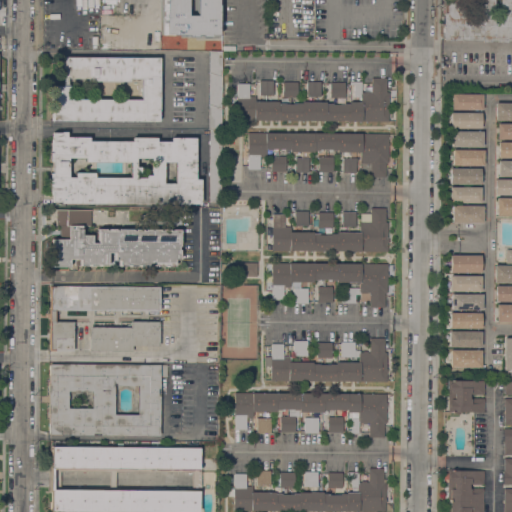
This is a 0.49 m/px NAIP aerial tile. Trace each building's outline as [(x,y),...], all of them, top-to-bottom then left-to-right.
[(511,40),(506,40),(506,42),(497,42),(497,40),(490,40),(490,42),(482,42),(482,40),(442,40),(442,0),(511,0),(511,40)] [(208,129),(208,51),(221,51),(220,129),(217,129),(209,129),(208,129)] [(52,120),(52,86),(63,86),(63,57),(158,58),(158,121),(52,120)] [(325,102),(325,103),(331,103),(331,104),(336,104),(336,98),(329,98),(329,82),(344,82),(344,98),(344,104),(348,104),(348,102),(349,102),(349,96),(353,96),(353,84),(349,84),(349,81),(361,82),(361,85),(371,85),(371,78),(386,78),(385,92),(388,92),(388,108),(388,112),(388,121),(236,120),(237,83),(254,83),(254,95),(259,95),(259,80),(272,80),(272,96),(282,96),(282,82),(297,82),(297,97),(289,97),(289,104),(295,104),(295,103),(301,103),(301,102),(312,102),(325,102)] [(306,96),(306,81),(320,81),(320,96),(306,96)] [(481,94),(481,109),(451,109),(451,94),(481,94)] [(511,102),(511,120),(494,120),(495,102),(511,102)] [(480,113),(480,128),(450,128),(450,112),(480,113)] [(511,123),(511,139),(496,139),(497,123),(511,123)] [(217,129),(217,169),(220,171),(220,193),(215,195),(215,200),(208,200),(209,129),(217,129)] [(450,147),(450,131),(481,131),(481,147),(450,147)] [(59,203),(59,202),(52,202),(52,195),(49,195),(49,183),(52,184),(52,182),(49,182),(49,173),(52,173),(52,161),(49,161),(49,153),(52,153),(52,151),(49,151),(49,139),(52,139),(52,132),(60,132),(66,132),(66,137),(88,137),(88,141),(131,141),(131,137),(156,137),(156,142),(170,142),(170,138),(195,138),(194,179),(200,179),(199,204),(59,203)] [(387,133),(387,135),(395,135),(394,140),(387,140),(387,143),(388,143),(388,146),(388,163),(392,163),(392,169),(385,169),(385,177),(370,177),(370,172),(361,171),(361,164),(356,164),(355,173),(342,172),(342,158),(337,158),(337,150),(332,150),(332,172),(317,172),(317,156),(325,156),(325,149),(322,149),(322,151),(318,151),(318,150),(313,150),(313,151),(310,151),(310,153),(308,153),(308,172),(294,172),(294,157),(301,157),(301,152),(289,152),(289,150),(284,150),(281,150),(281,148),(274,148),(274,151),(271,151),(271,150),(266,150),(266,149),(265,149),(265,156),(259,156),(259,169),(247,169),(247,156),(241,156),(241,148),(247,148),(247,133),(387,133)] [(511,142),(511,157),(497,157),(497,142),(511,142)] [(483,165),(451,165),(451,150),(483,150),(483,165)] [(285,156),(285,172),(270,172),(270,156),(285,156)] [(511,160),(511,176),(497,176),(497,160),(511,160)] [(480,184),(449,184),(449,168),(480,168),(480,184)] [(511,179),(511,194),(494,194),(494,179),(511,179)] [(480,202),(449,202),(449,187),(480,187),(480,202)] [(511,197),(511,215),(496,215),(496,197),(511,197)] [(482,206),(482,223),(451,223),(451,205),(482,206)] [(266,249),(266,227),(272,227),(272,214),(283,214),(283,226),(289,226),(289,231),(313,232),(313,233),(318,233),(318,235),(330,235),(330,233),(336,234),(336,232),(348,232),(348,226),(341,226),(341,211),(355,211),(355,220),(360,221),(360,213),(369,213),(370,208),(385,208),(384,222),(387,222),(387,239),(388,239),(388,243),(386,243),(386,251),(271,250),(271,249),(266,249)] [(59,239),(59,226),(55,226),(55,210),(65,210),(65,209),(90,209),(90,235),(91,235),(91,243),(97,243),(97,228),(105,228),(105,230),(107,230),(107,228),(115,228),(115,230),(117,230),(117,229),(132,229),(132,230),(134,230),(134,229),(142,229),(142,230),(144,230),(144,229),(159,229),(159,231),(161,231),(161,229),(169,229),(169,231),(171,231),(171,229),(179,229),(179,246),(177,246),(177,249),(179,249),(179,259),(173,259),(173,266),(166,266),(166,265),(163,265),(163,266),(156,266),(156,265),(153,265),(153,266),(139,266),(139,265),(136,265),(136,266),(128,266),(128,264),(126,264),(126,266),(119,266),(119,265),(118,265),(118,260),(113,260),(113,253),(107,253),(107,265),(99,265),(99,264),(97,264),(97,265),(89,265),(89,264),(86,264),(86,265),(74,265),(74,259),(68,259),(68,266),(51,266),(51,262),(53,262),(53,260),(51,260),(51,245),(53,245),(53,243),(51,243),(51,239),(59,239)] [(308,211),(308,226),(294,226),(294,211),(308,211)] [(332,212),(332,228),(317,228),(317,212),(332,212)] [(511,262),(511,248),(504,249),(503,263),(511,262)] [(480,255),(480,273),(449,272),(449,255),(480,255)] [(256,276),(234,276),(234,263),(256,263),(256,276)] [(386,263),(386,272),(388,272),(388,276),(387,276),(387,293),(384,293),(384,307),(369,307),(369,303),(360,303),(360,294),(354,294),(354,302),(341,302),(341,288),(358,288),(358,282),(356,282),(356,284),(348,284),(348,282),(336,282),(336,280),(330,280),(330,281),(327,281),(327,279),(321,279),(321,281),(317,281),(317,280),(312,280),(312,281),(289,281),(289,287),(283,287),(283,299),(271,299),(271,286),(271,263),(386,263)] [(511,265),(511,282),(493,282),(493,265),(511,265)] [(480,276),(480,291),(449,291),(449,276),(480,276)] [(159,287),(159,311),(55,310),(55,321),(73,322),(72,351),(48,351),(48,322),(47,322),(48,309),(49,285),(159,287)] [(511,285),(511,301),(494,301),(494,285),(511,285)] [(332,286),(331,302),(316,302),(316,286),(332,286)] [(307,288),(307,303),(293,303),(293,288),(307,288)] [(481,294),(481,310),(450,309),(450,294),(481,294)] [(511,304),(511,321),(495,321),(496,304),(511,304)] [(480,313),(480,328),(448,328),(449,312),(480,313)] [(129,327),(129,321),(159,321),(158,346),(132,345),(131,352),(89,351),(89,326),(129,327)] [(480,331),(480,347),(448,347),(448,331),(480,331)] [(283,344),(282,356),(289,356),(289,362),(311,362),(311,357),(316,357),(316,342),(331,342),(331,358),(335,358),(335,362),(357,362),(358,356),(340,356),(340,341),(354,342),(354,350),(359,350),(359,352),(362,352),(362,351),(367,351),(367,352),(368,352),(368,337),(384,338),(383,353),(386,353),(385,369),(387,369),(387,373),(385,373),(385,382),(296,380),(296,381),(269,380),(270,366),(264,366),(264,356),(270,356),(271,344),(283,344)] [(511,338),(511,370),(503,370),(503,338),(511,338)] [(306,341),(306,356),(292,356),(293,341),(306,341)] [(480,350),(480,367),(449,367),(449,350),(480,350)] [(59,435),(59,434),(48,434),(48,414),(47,414),(47,384),(48,384),(48,364),(60,364),(159,364),(159,365),(166,365),(166,377),(159,377),(159,436),(59,435)] [(448,411),(448,399),(453,399),(454,393),(450,393),(450,390),(448,390),(448,383),(450,383),(450,380),(483,380),(483,394),(469,394),(469,398),(483,398),(483,412),(461,411),(459,413),(455,413),(453,412),(448,411)] [(511,381),(511,511),(503,511),(503,488),(511,488),(511,484),(502,484),(502,471),(503,471),(503,458),(511,458),(511,454),(503,454),(503,443),(503,428),(511,428),(511,424),(504,424),(504,398),(511,398),(511,395),(504,395),(504,381),(511,381)] [(317,433),(303,432),(303,425),(299,425),(300,416),(294,416),(294,428),(299,428),(299,430),(294,430),(294,432),(279,432),(279,409),(275,409),(275,412),(270,411),(270,433),(256,433),(256,418),(255,417),(255,416),(252,416),(252,417),(246,417),(246,430),(234,429),(234,416),(228,416),(228,407),(233,407),(234,390),(393,394),(392,407),(386,407),(385,423),(384,423),(384,426),(383,426),(383,437),(368,437),(368,422),(367,422),(367,424),(363,424),(363,422),(358,422),(358,433),(346,433),(346,429),(348,429),(348,412),(346,412),(346,424),(342,424),(342,432),(327,432),(327,410),(323,410),(323,412),(311,412),(311,417),(317,418),(317,433)] [(198,511),(49,511),(50,492),(48,492),(49,466),(50,466),(50,446),(199,448),(198,472),(201,472),(201,488),(198,488),(198,511)] [(312,511),(308,511),(233,510),(233,496),(227,496),(227,488),(233,489),(233,474),(245,474),(245,486),(251,486),(251,491),(274,492),(274,493),(280,493),(280,494),(292,494),(292,493),(298,493),(298,492),(310,492),(310,487),(303,487),(303,471),(317,471),(317,473),(321,473),(321,492),(322,492),(322,494),(327,494),(327,495),(340,495),(340,494),(345,494),(345,492),(357,492),(357,487),(350,487),(350,475),(346,475),(346,472),(358,472),(358,482),(360,482),(360,481),(366,481),(366,482),(367,482),(368,468),(383,468),(383,482),(385,482),(384,490),(392,490),(392,502),(385,502),(385,511),(312,511)] [(256,485),(256,470),(270,470),(270,478),(273,478),(273,485),(256,485)] [(483,484),(468,484),(468,488),(483,488),(482,511),(449,511),(449,489),(453,489),(453,483),(449,483),(449,480),(448,480),(448,473),(449,473),(449,470),(483,470),(483,484)] [(279,472),(294,472),(294,488),(279,487),(279,472)] [(341,472),(341,488),(326,488),(326,472),(341,472)]
